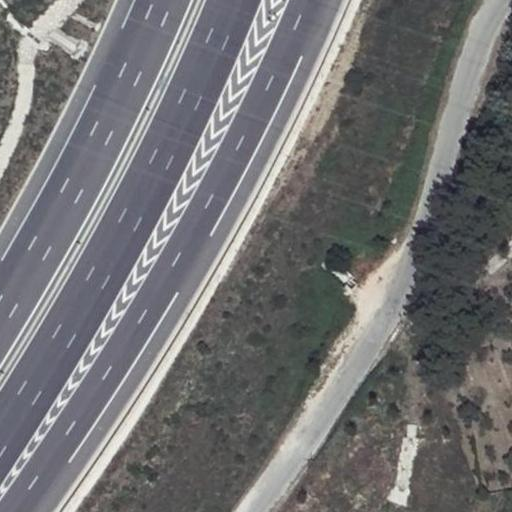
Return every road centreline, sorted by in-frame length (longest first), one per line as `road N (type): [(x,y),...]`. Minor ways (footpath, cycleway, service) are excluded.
road 1 (motorway): [(10,511),(147,310),(304,0)]
road 2 (unclassified): [(511,0),(499,15),(428,226),(255,511)]
road 3 (motorway): [(0,434),(178,137),(232,0)]
road 4 (motorway): [(153,0),(112,106),(0,309)]
